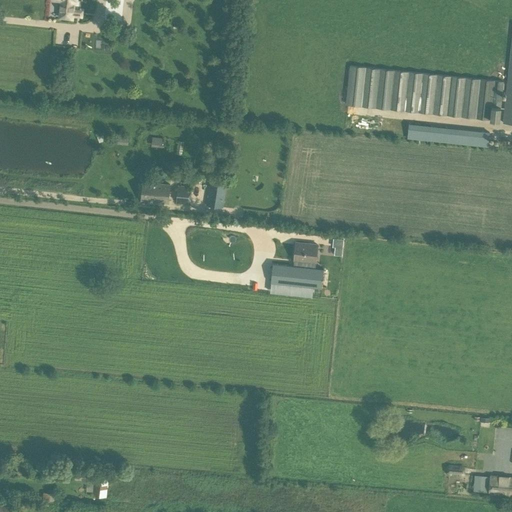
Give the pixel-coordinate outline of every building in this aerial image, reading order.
[(52,0),(52,1),(61,2),(59,18),(72,20),(74,3),(77,3),(77,0),(52,0)] [(511,36),(508,70),(503,124),(511,124),(511,36)] [(350,64),(346,105),(502,121),(503,108),(501,108),(501,100),(493,100),(495,80),(350,64)] [(426,140),(428,126),(410,124),(408,138),(426,140)] [(105,131),(104,143),(129,145),(129,134),(105,131)] [(482,131),(481,145),(488,146),(490,132),(482,131)] [(153,136),(152,145),(162,147),(163,137),(153,136)] [(143,182),(141,200),(168,202),(170,184),(143,182)] [(210,182),(207,204),(223,207),(226,185),(210,182)] [(178,185),(176,202),(191,203),(193,187),(178,185)] [(296,243),(294,264),(317,266),(317,261),(315,261),(317,245),(296,243)] [(273,263),(271,282),(322,287),(324,268),(273,263)] [(63,473),(77,473),(77,465),(64,465),(63,473)] [(446,467),(446,472),(447,475),(461,477),(463,474),(463,468),(461,465),(449,465),(446,467)] [(511,477),(488,476),(487,495),(511,497),(511,477)] [(95,477),(93,495),(106,496),(108,478),(95,477)] [(42,492),(42,504),(53,505),(54,493),(42,492)] [(0,503),(0,511),(12,511),(13,503),(0,503)]
